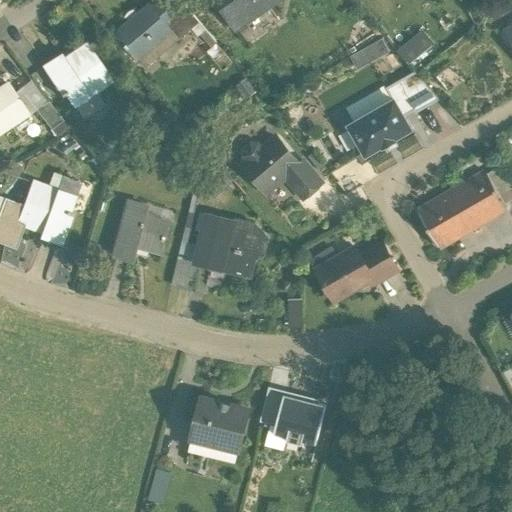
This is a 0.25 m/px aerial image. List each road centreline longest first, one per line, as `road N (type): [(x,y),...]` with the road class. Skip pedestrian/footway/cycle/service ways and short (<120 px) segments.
road 1 (residential): [(451,310),(411,328),(241,349),(86,314),(0,280)]
road 2 (residential): [(511,117),(383,190),(451,310)]
